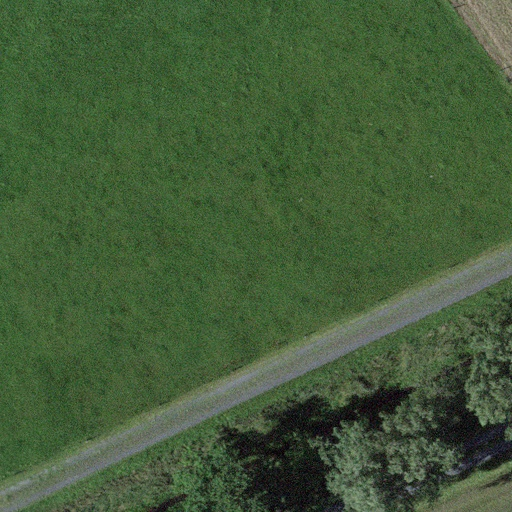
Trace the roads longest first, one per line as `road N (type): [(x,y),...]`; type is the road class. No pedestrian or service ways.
road 1 (track): [(511,254),(0,499)]
road 2 (track): [(511,429),(337,511)]
